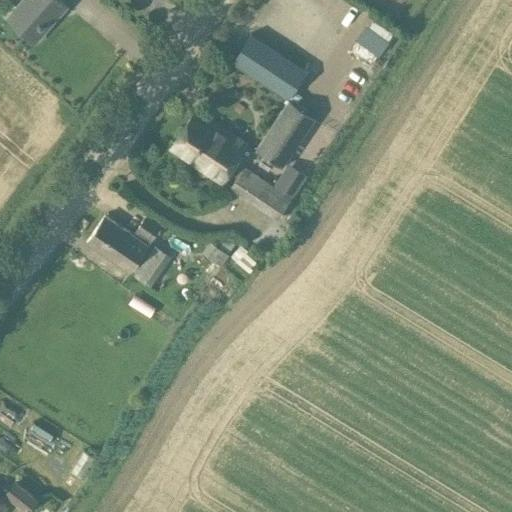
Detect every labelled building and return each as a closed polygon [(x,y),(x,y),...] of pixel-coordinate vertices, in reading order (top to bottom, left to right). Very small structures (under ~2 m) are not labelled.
[(23,0),(8,18),(32,39),(42,27),(46,30),(66,5),(60,0),(23,0)] [(379,61),(395,31),(370,17),(354,47),(379,61)] [(235,65),(297,97),(313,65),(251,33),(235,65)] [(256,149),(283,167),(316,118),(289,100),(256,149)] [(192,116),(170,149),(222,184),(247,146),(207,123),(206,125),(192,116)] [(245,167),(230,190),(277,217),(290,195),(245,167)] [(87,243),(131,272),(149,245),(149,244),(151,241),(152,241),(161,229),(159,228),(161,225),(146,216),(133,234),(105,216),(87,243)] [(216,244),(208,255),(221,266),(229,254),(216,244)] [(75,469),(84,474),(95,454),(86,449),(75,469)] [(15,481),(4,495),(27,511),(39,499),(15,481)]
